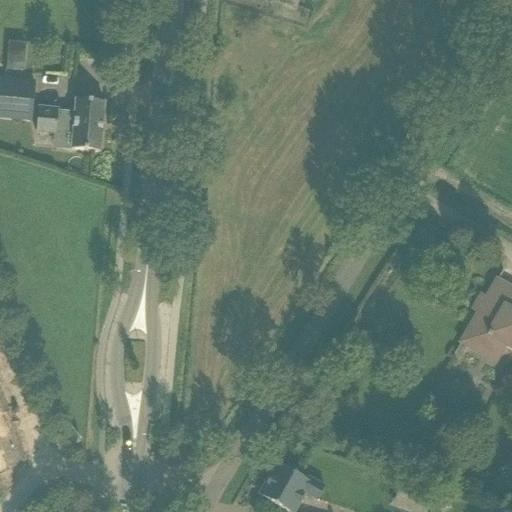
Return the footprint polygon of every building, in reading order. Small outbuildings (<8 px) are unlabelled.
[(262,0),(262,1),(296,9),(298,0),(262,0)] [(0,118),(30,121),(34,83),(0,80),(0,118)] [(70,150),(99,152),(103,104),(75,101),(74,114),(57,113),(57,110),(38,108),(35,133),(55,135),(55,131),(72,133),(70,150)] [(477,315),(460,344),(478,354),(494,363),(504,346),(511,351),(511,307),(510,312),(480,294),(470,311),(477,315)] [(0,468),(12,463),(0,436),(0,468)] [(258,496),(286,511),(294,511),(305,495),(316,501),(324,487),(299,474),(297,477),(275,465),(258,496)] [(422,491),(415,511),(416,511),(426,511),(433,495),(422,491)]
